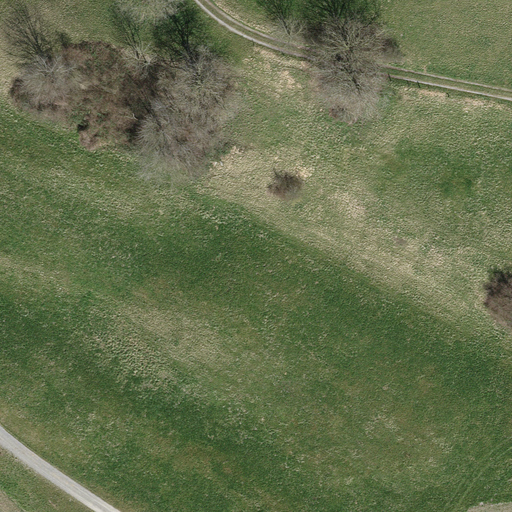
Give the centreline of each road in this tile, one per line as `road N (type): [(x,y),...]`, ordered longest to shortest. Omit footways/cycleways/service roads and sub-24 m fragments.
road 1 (track): [(511,90),(332,65),(236,36),(192,0)]
road 2 (track): [(0,441),(109,511)]
